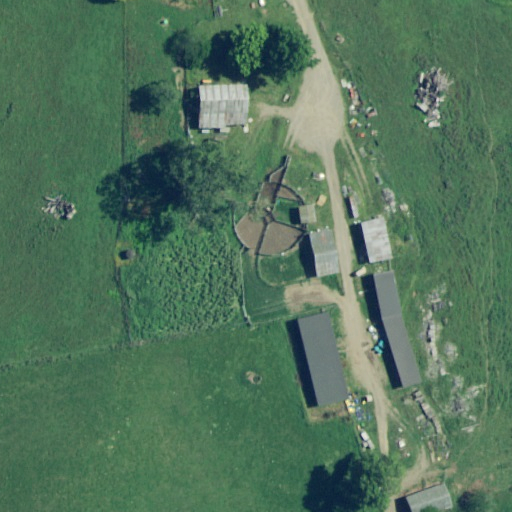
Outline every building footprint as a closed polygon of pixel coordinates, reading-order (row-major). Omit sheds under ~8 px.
[(244,126),(243,85),(195,87),(197,128),(244,126)] [(312,206),(297,208),(299,225),(314,224),(312,206)] [(336,274),(329,231),(308,234),(315,277),(336,274)] [(344,400),(322,312),(294,319),(316,407),(344,400)] [(419,382),(399,318),(380,324),(401,388),(419,382)] [(437,511),(450,507),(442,484),(404,498),(408,511),(437,511)]
